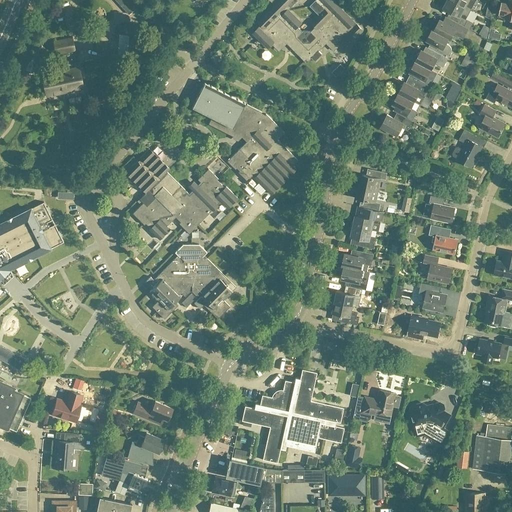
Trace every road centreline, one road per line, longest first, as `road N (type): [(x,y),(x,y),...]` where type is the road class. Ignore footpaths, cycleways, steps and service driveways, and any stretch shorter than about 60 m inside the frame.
road 1 (residential): [(295,319),(452,356),(486,200),(511,152)]
road 2 (tertiary): [(295,319),(335,134)]
road 3 (residential): [(230,364),(146,322),(110,262)]
road 4 (tertiary): [(169,511),(230,364)]
road 5 (residential): [(335,134),(195,62)]
road 6 (tertiary): [(335,134),(412,0)]
road 7 (residential): [(99,180),(195,62)]
